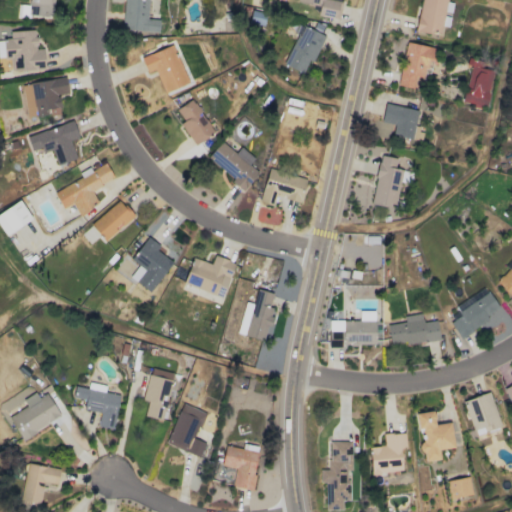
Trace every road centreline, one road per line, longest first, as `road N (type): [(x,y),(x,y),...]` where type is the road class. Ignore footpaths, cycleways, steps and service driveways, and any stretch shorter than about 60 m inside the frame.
road 1 (tertiary): [(373,0),(294,372),(294,511)]
road 2 (residential): [(319,250),(221,225),(150,174),(125,141),(99,78),(97,0)]
road 3 (residential): [(294,372),(372,383),(436,378),(511,347)]
